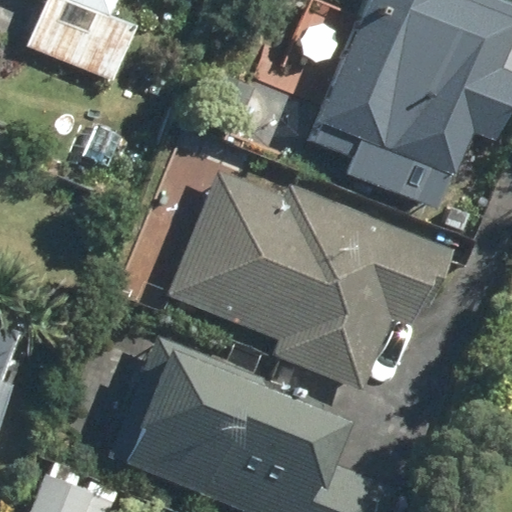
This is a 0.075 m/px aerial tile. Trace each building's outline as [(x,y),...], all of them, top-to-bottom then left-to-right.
[(37,0),(38,0),(16,54),(100,89),(124,32),(100,22),(108,0),(37,0)] [(354,0),(308,126),(345,140),(329,182),(449,227),(511,55),(511,16),(467,0),(354,0)] [(273,201),(201,172),(152,295),(273,343),(265,363),(352,397),(380,326),(401,334),(434,250),(278,189),(273,201)] [(291,396),(148,340),(100,460),(232,511),(380,511),(386,496),(320,470),(335,432),(284,412),(291,396)] [(0,445),(33,362),(0,348),(0,445)] [(104,511),(111,497),(40,466),(19,511),(104,511)]
